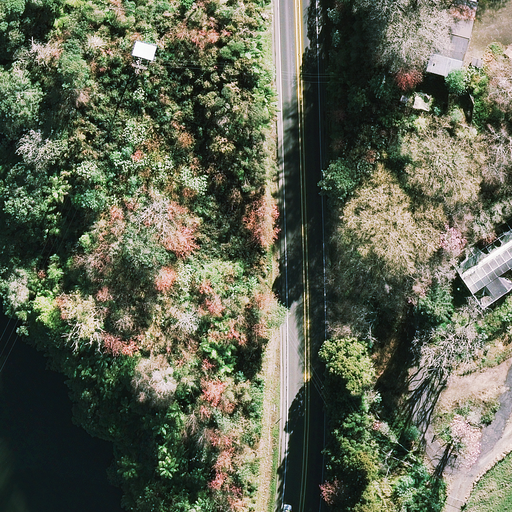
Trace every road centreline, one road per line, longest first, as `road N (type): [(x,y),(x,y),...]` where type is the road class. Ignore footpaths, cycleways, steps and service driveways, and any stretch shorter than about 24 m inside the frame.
road 1 (trunk): [(298,0),(306,419)]
road 2 (track): [(511,376),(452,511)]
